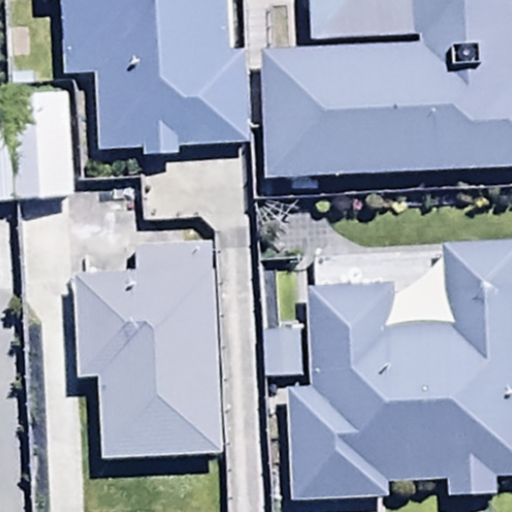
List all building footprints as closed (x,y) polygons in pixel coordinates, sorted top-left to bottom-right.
[(227,59),(223,0),(42,0),(43,11),(57,10),(61,82),(94,81),(98,154),(249,147),(245,58),(227,59)] [(293,0),(295,44),(407,40),(408,50),(248,56),(253,180),(511,170),(511,84),(500,85),(497,0),(293,0)] [(0,115),(0,211),(75,206),(68,111),(0,115)] [(103,467),(218,464),(213,250),(135,252),(136,282),(71,284),(74,387),(101,386),(103,467)] [(311,393),(289,394),(293,510),(386,507),(385,488),(443,486),(444,505),(497,504),(496,485),(511,484),(511,251),(445,254),(448,331),(390,333),(389,298),(308,300),(311,393)]
